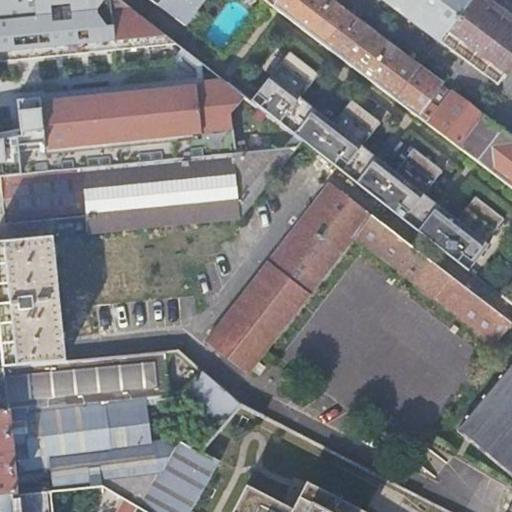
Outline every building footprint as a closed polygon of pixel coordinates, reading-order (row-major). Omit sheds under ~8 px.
[(0,0),(0,62),(178,45),(120,0),(0,0)] [(205,0),(151,0),(186,26),(205,0)] [(511,12),(495,0),(383,0),(511,96),(511,136),(453,93),(440,110),(429,102),(442,84),(329,0),(264,0),(294,22),(511,185),(511,12)] [(511,0),(495,0),(511,12),(511,0)] [(288,50),(251,102),(302,142),(466,270),(488,243),(485,241),(504,216),(475,194),(456,218),(423,192),(442,168),(413,146),(394,169),(361,144),(379,120),(350,97),(332,121),(300,96),(317,71),(288,50)] [(248,100),(232,87),(18,108),(22,144),(0,146),(0,177),(1,178),(27,175),(239,154),(235,116),(248,100)] [(240,221),(299,147),(27,175),(1,178),(6,223),(86,216),(88,235),(240,221)] [(268,264),(309,297),(356,236),(371,216),(330,184),(268,264)] [(511,325),(371,216),(356,236),(495,345),(511,325)] [(62,348),(52,238),(0,243),(0,349),(2,368),(64,362),(62,348)] [(243,381),(309,297),(268,264),(202,349),(243,381)] [(511,280),(499,296),(511,305),(511,280)] [(2,368),(0,368),(0,409),(7,408),(8,414),(105,402),(146,397),(146,398),(184,393),(202,372),(177,351),(64,362),(2,368)] [(511,476),(511,363),(457,431),(511,476)] [(218,461),(219,461),(201,452),(200,453),(178,441),(151,444),(147,407),(194,402),(224,426),(241,406),(202,372),(184,393),(146,398),(146,397),(105,402),(111,449),(101,486),(123,499),(138,507),(146,511),(189,511),(193,505),(218,462),(218,461)] [(111,449),(105,402),(8,414),(7,408),(0,409),(0,495),(16,494),(13,475),(21,475),(20,471),(51,467),(54,492),(98,487),(101,486),(111,449)] [(247,486),(233,511),(364,511),(308,483),(306,486),(293,510),(247,486)] [(42,511),(40,493),(15,495),(16,494),(0,495),(0,511),(42,511)] [(116,511),(135,511),(138,507),(123,499),(116,511)]
